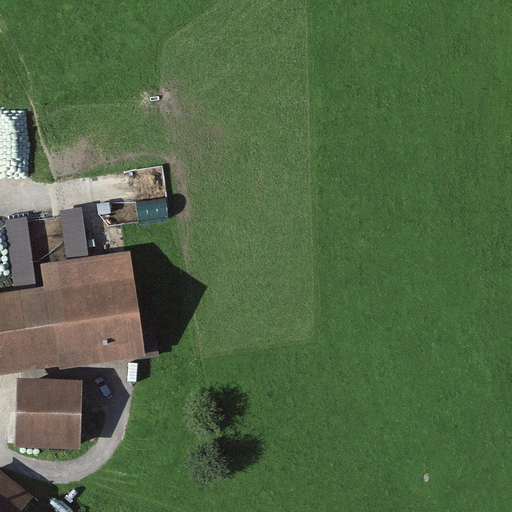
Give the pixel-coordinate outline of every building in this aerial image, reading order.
[(61,215),(68,268),(89,265),(82,212),(61,215)] [(7,223),(17,299),(37,297),(28,220),(7,223)] [(60,376),(145,365),(131,260),(89,265),(68,268),(42,271),(45,295),(37,297),(17,299),(0,301),(0,380),(59,373),(60,376)] [(85,388),(20,385),(17,452),(82,455),(85,388)] [(0,511),(26,511),(34,503),(0,476),(0,511)]
